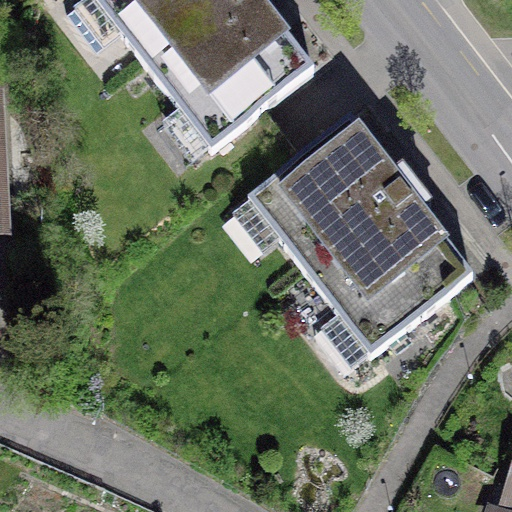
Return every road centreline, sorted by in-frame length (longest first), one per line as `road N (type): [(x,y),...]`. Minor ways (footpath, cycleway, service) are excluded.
road 1 (residential): [(212,511),(0,415)]
road 2 (tertiary): [(481,117),(386,0)]
